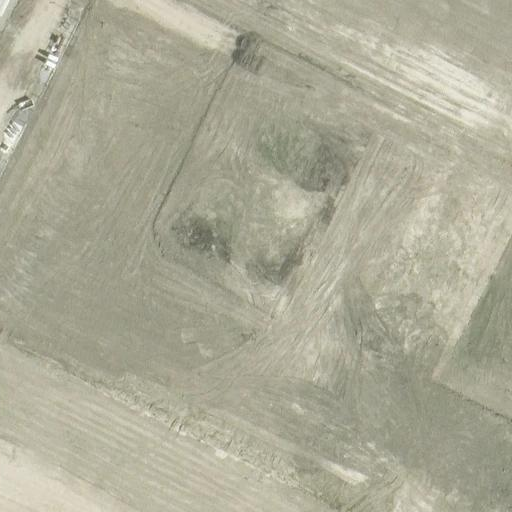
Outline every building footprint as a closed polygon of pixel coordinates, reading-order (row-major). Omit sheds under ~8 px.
[(0,0),(0,16),(1,17),(8,0),(0,0)] [(135,16),(123,40),(163,60),(174,36),(135,16)] [(123,40),(112,62),(151,82),(163,60),(123,40)] [(112,62),(101,85),(140,105),(151,82),(112,62)] [(101,85),(89,107),(129,127),(140,105),(101,85)] [(89,107),(78,130),(118,150),(129,127),(89,107)] [(78,130),(67,153),(106,172),(118,150),(78,130)] [(67,153),(56,175),(95,195),(106,172),(67,153)] [(442,154),(431,178),(469,197),(480,173),(442,154)] [(56,175),(44,199),(83,218),(95,195),(56,175)] [(431,178),(419,200),(457,219),(469,197),(431,178)] [(419,200),(408,223),(446,242),(457,219),(419,200)] [(408,223),(397,245),(435,264),(446,242),(408,223)] [(38,231),(13,240),(20,260),(28,258),(35,281),(73,268),(65,245),(45,252),(38,231)] [(397,245),(386,268),(423,287),(435,264),(397,245)] [(43,303),(35,306),(42,327),(67,318),(60,298),(80,291),(73,268),(35,281),(43,303)] [(386,268),(374,290),(412,309),(423,287),(386,268)] [(374,290),(363,313),(401,332),(412,309),(374,290)] [(105,311),(83,355),(97,362),(109,338),(128,347),(145,314),(125,304),(118,317),(105,311)] [(363,313),(351,337),(389,355),(401,332),(363,313)] [(145,314),(128,347),(148,357),(136,381),(149,388),(171,344),(158,337),(165,324),(145,314)] [(224,353),(208,385),(228,395),(244,363),(224,353)] [(244,363),(228,395),(245,404),(261,372),(244,363)] [(261,372),(245,404),(262,412),(278,380),(261,372)] [(278,380),(262,412),(280,421),(295,389),(278,380)] [(0,386),(0,434),(3,436),(23,397),(0,386)] [(295,389),(280,421),(297,429),(313,398),(295,389)] [(23,397),(3,436),(26,448),(45,408),(23,397)] [(313,398),(297,429),(314,438),(330,406),(313,398)] [(330,406),(314,438),(331,447),(347,415),(330,406)] [(45,408),(26,448),(48,459),(68,420),(45,408)] [(347,415),(331,447),(348,455),(364,423),(347,415)] [(68,420),(48,459),(71,470),(91,431),(68,420)] [(364,423),(348,455),(366,464),(381,432),(364,423)] [(91,431),(71,470),(94,482),(114,443),(91,431)] [(381,432),(366,464),(383,472),(399,441),(381,432)] [(399,441),(383,472),(403,482),(419,451),(399,441)] [(166,469),(146,508),(154,511),(173,511),(189,480),(166,469)] [(189,480),(173,511),(201,511),(212,492),(189,480)] [(458,497),(452,508),(460,511),(478,511),(481,508),(487,511),(511,511),(511,497),(477,480),(466,501),(458,497)] [(212,492),(201,511),(230,511),(235,503),(212,492)] [(253,511),(235,503),(230,511),(253,511)]
